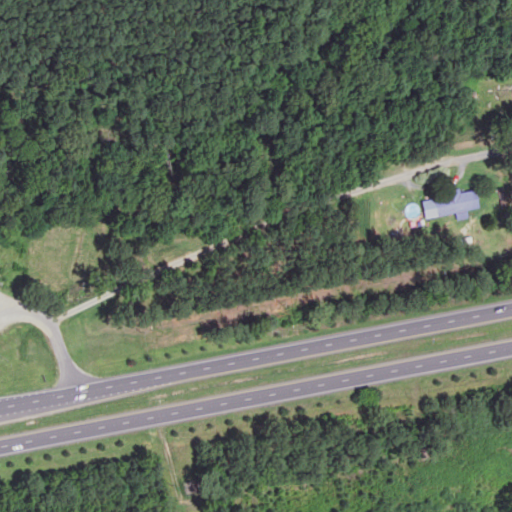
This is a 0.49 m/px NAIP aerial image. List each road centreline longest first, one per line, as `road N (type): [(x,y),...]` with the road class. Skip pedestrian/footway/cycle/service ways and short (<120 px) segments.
road 1 (trunk): [(511,308),(0,407)]
road 2 (trunk): [(0,446),(511,347)]
